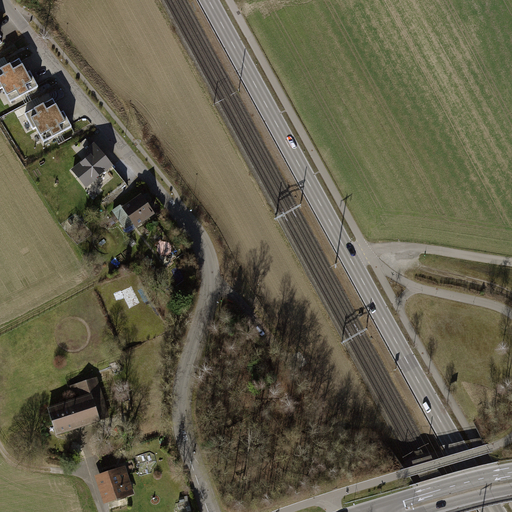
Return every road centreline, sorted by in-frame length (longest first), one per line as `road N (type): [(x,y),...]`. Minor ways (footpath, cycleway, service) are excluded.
road 1 (residential): [(208,511),(178,413),(208,287),(201,249),(1,0)]
road 2 (secondary): [(493,511),(209,0)]
road 3 (track): [(511,294),(368,253)]
road 4 (track): [(511,261),(421,248),(368,253)]
road 5 (tertiary): [(511,472),(376,507)]
road 6 (track): [(103,511),(87,474),(24,466),(0,445)]
road 7 (track): [(0,329),(120,268)]
